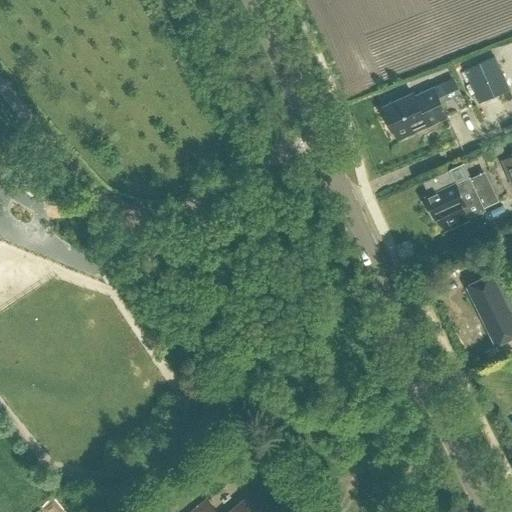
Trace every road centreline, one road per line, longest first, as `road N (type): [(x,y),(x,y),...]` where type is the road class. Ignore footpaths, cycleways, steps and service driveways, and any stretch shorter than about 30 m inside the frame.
road 1 (tertiary): [(489,511),(314,135)]
road 2 (unclassified): [(314,135),(195,204),(134,213),(91,193),(0,88)]
road 3 (tertiary): [(314,135),(252,0)]
